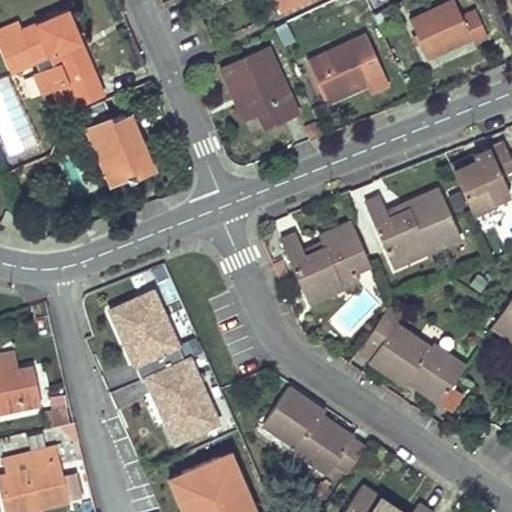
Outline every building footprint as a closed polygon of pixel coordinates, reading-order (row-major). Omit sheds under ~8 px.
[(473,43),(479,39),(486,36),(474,11),(460,17),(452,0),(450,0),(409,20),(426,57),(470,36),(473,43)] [(18,25),(0,32),(0,40),(13,74),(54,58),(58,70),(33,80),(40,99),(52,95),(93,78),(68,15),(21,33),(18,25)] [(323,102),(346,92),(369,82),(361,64),(375,58),(365,35),(305,62),(323,102)] [(262,126),(278,119),(294,112),(265,47),(219,67),(242,119),(256,112),(262,126)] [(103,102),(93,78),(66,89),(52,95),(61,119),(103,102)] [(129,108),(84,125),(107,183),(151,165),(129,108)] [(13,163),(40,153),(34,139),(8,149),(13,163)] [(508,192),(505,184),(501,177),(511,172),(511,164),(502,141),(449,164),(469,209),(492,199),(508,192)] [(458,235),(447,211),(437,187),(383,211),(376,194),(363,200),(391,264),(458,235)] [(473,217),(495,207),(492,199),(469,209),(473,217)] [(306,302),(332,290),(358,279),(354,270),(369,265),(350,222),(299,244),(294,233),(280,240),(306,302)] [(184,358),(153,288),(109,308),(118,329),(122,327),(138,361),(133,363),(140,379),(145,377),(184,358)] [(511,292),(490,325),(511,339),(511,292)] [(430,342),(429,344),(427,345),(392,322),(398,313),(386,305),(355,349),(404,382),(406,380),(437,401),(462,364),(430,342)] [(12,346),(0,348),(0,370),(16,367),(12,346)] [(218,421),(189,356),(184,358),(145,377),(151,391),(156,389),(169,419),(165,421),(174,441),(218,421)] [(0,411),(12,409),(39,403),(30,364),(16,367),(0,370),(0,411)] [(321,411),(304,399),(286,387),(260,422),(296,447),(293,450),(333,478),(340,468),(345,471),(363,447),(348,437),(349,435),(319,415),(321,411)] [(46,407),(50,425),(55,424),(67,421),(63,403),(46,407)] [(70,440),(77,439),(73,420),(67,421),(55,424),(70,440)] [(53,445),(27,452),(1,458),(4,472),(0,473),(0,498),(3,511),(18,511),(27,510),(40,507),(66,500),(66,498),(60,474),(53,445)] [(267,511),(240,448),(174,475),(189,511),(267,511)] [(79,495),(73,471),(60,474),(66,498),(79,495)] [(389,505),(360,486),(341,511),(425,511),(416,505),(411,511),(385,511),(389,505)]
